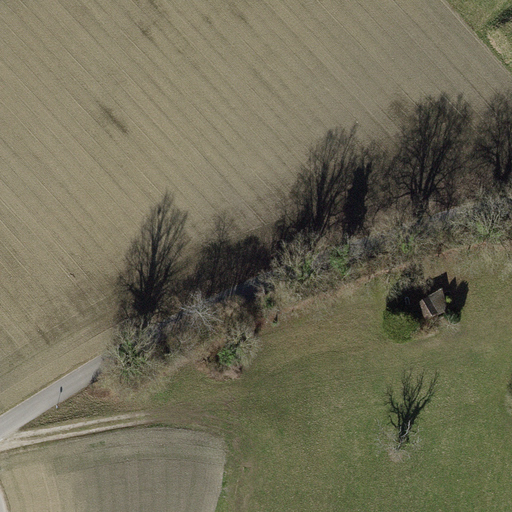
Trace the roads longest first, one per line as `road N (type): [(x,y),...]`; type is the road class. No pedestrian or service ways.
road 1 (unclassified): [(511,207),(396,235),(259,284),(0,428)]
road 2 (track): [(147,418),(0,442)]
